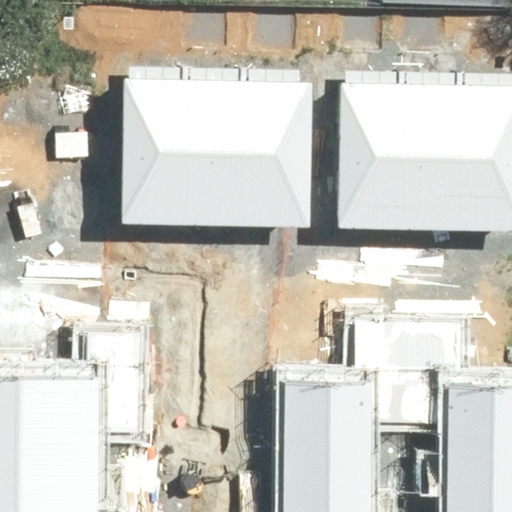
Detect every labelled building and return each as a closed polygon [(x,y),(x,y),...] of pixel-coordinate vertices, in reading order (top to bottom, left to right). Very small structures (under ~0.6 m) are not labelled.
[(129,78),(127,221),(312,223),(314,81),(129,78)] [(511,86),(342,85),(340,227),(511,229),(511,86)] [(279,370),(275,511),(374,511),(376,422),(403,423),(405,326),(360,325),(359,372),(279,370)] [(428,511),(511,511),(511,375),(451,374),(452,327),(405,326),(403,423),(431,424),(428,511)] [(0,381),(0,511),(108,511),(111,438),(139,439),(142,339),(96,338),(95,384),(0,381)]
